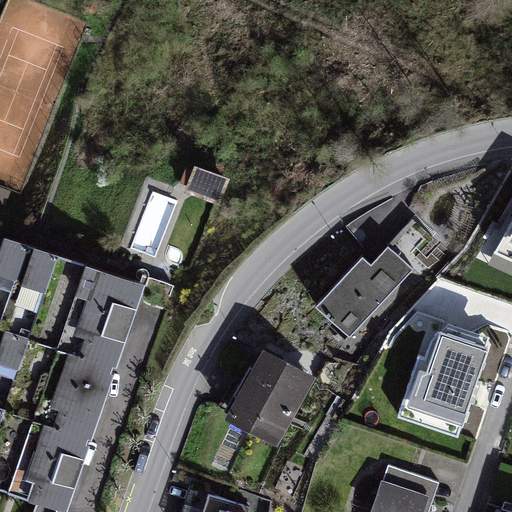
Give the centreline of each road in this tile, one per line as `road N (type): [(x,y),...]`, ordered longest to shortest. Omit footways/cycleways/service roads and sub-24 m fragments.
road 1 (residential): [(511,138),(474,140),(381,177),(296,236),(227,301),(187,375),(141,511)]
road 2 (residential): [(511,378),(466,511)]
